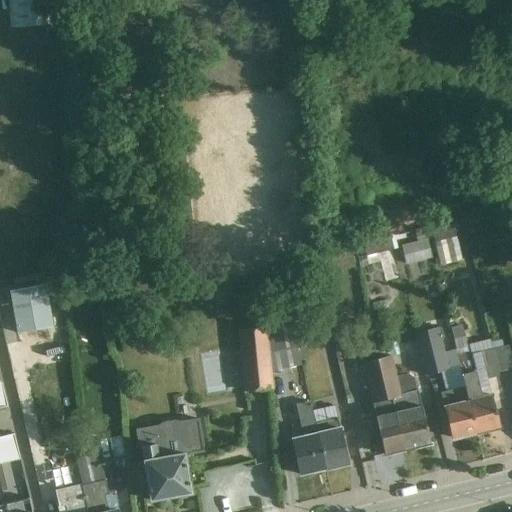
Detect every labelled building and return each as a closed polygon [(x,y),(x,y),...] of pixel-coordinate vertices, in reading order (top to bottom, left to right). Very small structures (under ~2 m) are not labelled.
[(15,0),(20,37),(59,32),(54,0),(15,0)] [(186,72),(148,75),(151,99),(188,96),(186,72)] [(448,242),(454,266),(472,262),(466,238),(448,242)] [(444,240),(416,244),(418,263),(446,260),(444,240)] [(46,284),(66,283),(66,275),(46,276),(46,284)] [(410,278),(400,281),(406,302),(416,300),(410,278)] [(0,410),(20,410),(20,385),(8,385),(8,353),(27,353),(27,374),(37,374),(37,337),(70,337),(70,289),(26,289),(26,287),(0,287),(0,410)] [(247,392),(275,389),(269,326),(240,328),(247,392)] [(313,349),(289,353),(293,375),(316,371),(313,349)] [(384,452),(434,442),(426,401),(403,405),(392,353),(365,359),(384,452)] [(217,355),(217,389),(237,389),(237,355),(217,355)] [(481,429),(507,423),(499,390),(473,396),(481,429)] [(481,429),(473,396),(445,403),(453,436),(481,429)] [(315,427),(353,418),(349,401),(311,410),(315,427)] [(141,504),(185,498),(179,457),(201,453),(197,421),(130,431),(141,504)] [(329,467),(352,461),(342,423),(319,429),(329,467)] [(329,467),(319,429),(293,435),(302,474),(329,467)] [(31,437),(0,439),(0,467),(34,465),(31,437)] [(256,452),(232,456),(234,468),(259,464),(256,452)] [(92,511),(122,511),(115,478),(86,484),(92,511)] [(36,511),(29,481),(0,487),(0,511),(36,511)] [(92,511),(86,484),(57,490),(61,511),(92,511)]
